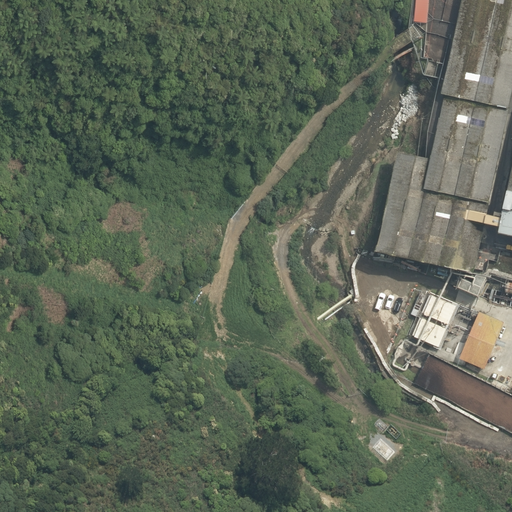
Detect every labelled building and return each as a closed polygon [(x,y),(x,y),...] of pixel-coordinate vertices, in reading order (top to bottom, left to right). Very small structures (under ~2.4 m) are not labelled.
[(511,0),(461,0),(455,30),(444,82),(441,94),(445,95),(510,109),(511,98),(511,0)] [(487,215),(510,109),(445,95),(437,134),(428,133),(426,159),(397,153),(376,251),(473,274),(475,269),(487,272),(489,260),(498,262),(499,257),(495,256),(497,246),(481,242),(485,224),(500,227),(502,218),(493,216),(487,215)] [(511,98),(510,109),(487,215),(493,216),(494,211),(502,213),(507,191),(511,192),(511,98)] [(502,218),(500,227),(498,234),(511,237),(511,192),(507,191),(502,213),(494,211),(493,216),(502,218)] [(440,349),(449,327),(457,308),(428,297),(423,308),(414,304),(409,318),(418,321),(411,338),(440,349)] [(484,369),(504,322),(479,312),(459,359),(484,369)] [(511,397),(433,358),(417,389),(511,437),(511,397)]
